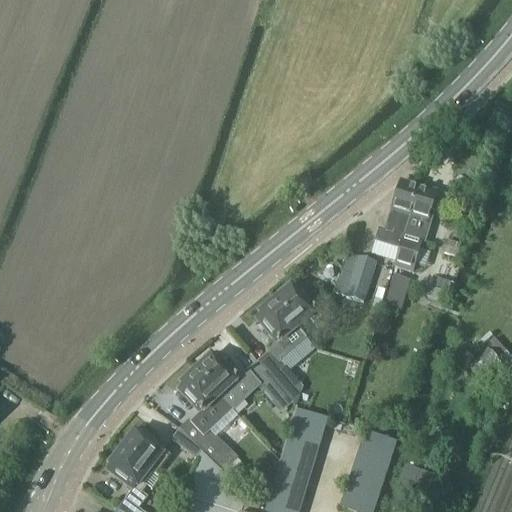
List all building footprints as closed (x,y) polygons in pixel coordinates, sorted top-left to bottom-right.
[(390,236),(378,233),(374,244),(396,251),(404,229),(406,230),(417,190),(400,184),(388,223),(393,224),(390,236)] [(396,251),(399,252),(394,271),(412,276),(423,245),(430,224),(426,223),(427,222),(435,195),(417,190),(406,230),(404,229),(396,251)] [(461,246),(445,242),(441,256),(457,260),(461,246)] [(334,296),(345,300),(358,259),(347,256),(334,296)] [(375,265),(358,259),(345,300),(362,305),(375,265)] [(451,285),(434,279),(431,289),(448,294),(451,285)] [(441,307),(445,294),(431,289),(426,302),(441,307)] [(301,300),(293,290),(275,304),(300,334),(310,325),(313,328),(321,321),(302,298),(301,300)] [(278,346),(269,354),(277,365),(305,341),(300,334),(275,304),(257,319),(266,328),(265,330),(278,346)] [(511,360),(489,336),(480,344),(487,352),(474,364),(467,355),(457,364),(464,373),(467,371),(482,387),(511,360)] [(269,354),(257,364),(293,406),(296,410),(302,390),(281,364),(278,366),(277,365),(269,354)] [(213,359),(196,374),(222,402),(223,401),(233,413),(260,388),(247,373),(237,382),(223,367),(221,368),(213,359)] [(260,388),(261,390),(259,392),(280,417),(293,406),(257,364),(247,373),(260,388)] [(201,453),(229,482),(242,468),(237,462),(238,461),(210,434),(233,413),(223,401),(222,402),(196,374),(179,390),(189,399),(187,400),(201,415),(190,425),(188,423),(179,432),(201,453)] [(301,511),(329,421),(297,411),(266,511),(301,511)] [(201,453),(179,432),(171,443),(197,463),(200,453),(201,453)] [(374,511),(397,444),(364,433),(338,511),(340,511),(374,511)] [(146,442),(136,435),(122,452),(152,475),(160,464),(164,467),(170,458),(147,441),(146,442)] [(142,495),(147,489),(151,492),(160,481),(152,475),(122,452),(109,470),(119,478),(118,480),(133,492),(118,511),(139,511),(138,511),(148,500),(142,495)] [(258,511),(260,508),(235,487),(223,477),(201,455),(183,507),(181,511),(258,511)] [(425,483),(410,476),(405,487),(403,486),(399,496),(417,503),(425,483)]
